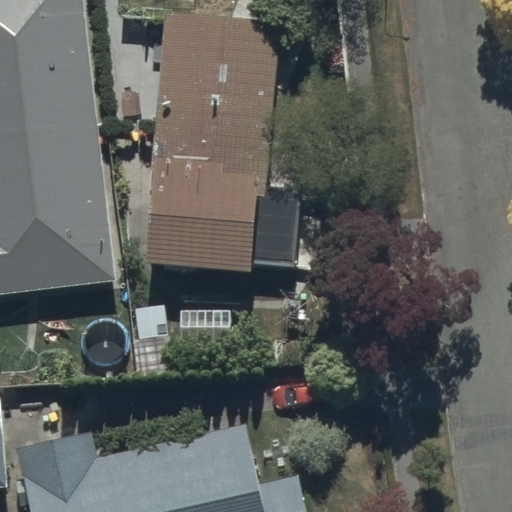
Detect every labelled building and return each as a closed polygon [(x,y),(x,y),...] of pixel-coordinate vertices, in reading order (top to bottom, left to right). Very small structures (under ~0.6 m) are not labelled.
[(0,0),(0,313),(119,299),(82,0),(0,0)] [(256,294),(257,281),(294,283),(296,273),(302,204),(271,202),(282,34),(169,27),(152,288),(256,294)] [(170,384),(166,316),(138,318),(141,351),(132,352),(134,387),(170,384)] [(230,318),(179,320),(180,356),(231,354),(230,318)] [(91,447),(19,463),(30,511),(301,511),(297,492),(257,501),(242,437),(96,470),(91,447)]
